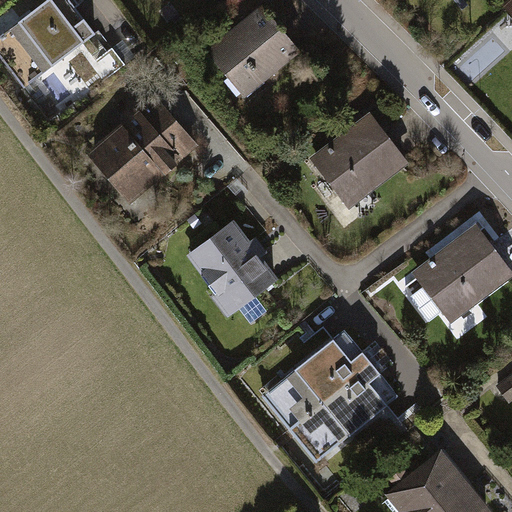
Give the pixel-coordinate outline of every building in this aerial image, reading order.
[(68,0),(49,0),(0,38),(0,60),(22,89),(94,34),(68,0)] [(298,53),(259,7),(205,53),(244,99),(298,53)] [(196,147),(153,98),(139,110),(129,108),(120,114),(119,127),(86,155),(129,205),(196,147)] [(410,166),(371,114),(311,160),(349,211),(410,166)] [(250,244),(233,221),(185,257),(215,297),(212,299),(228,319),(278,281),(261,259),(267,254),(256,239),(250,244)] [(511,280),(511,272),(476,225),(412,274),(452,326),(511,280)] [(344,334),(286,381),(303,401),(290,412),(311,437),(324,426),(340,446),(398,399),(344,334)] [(511,374),(495,387),(509,405),(511,402),(511,374)] [(490,511),(441,452),(385,497),(397,511),(490,511)]
